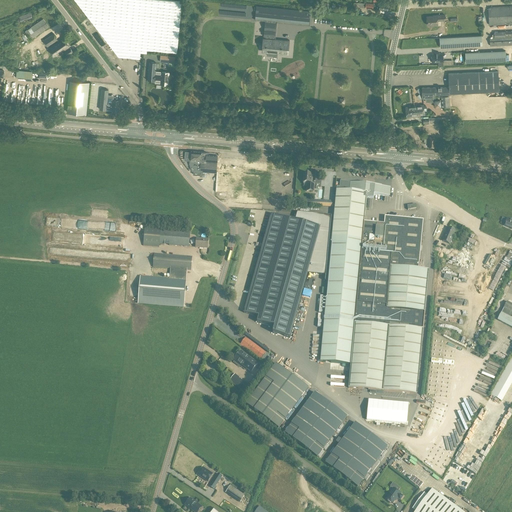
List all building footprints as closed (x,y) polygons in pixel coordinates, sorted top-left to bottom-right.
[(182,1),(167,0),(74,0),(113,50),(118,57),(140,59),(141,52),(147,53),(147,50),(177,53),(182,1)] [(377,4),(377,7),(379,7),(379,9),(387,10),(388,0),(378,0),(378,3),(380,3),(379,4),(377,4)] [(256,6),(255,19),(265,20),(276,21),(309,24),(310,11),(256,6)] [(511,6),(488,8),(489,25),(511,23),(511,6)] [(30,13),(19,17),(21,22),(32,17),(30,13)] [(433,17),(426,17),(427,26),(433,25),(433,26),(437,26),(437,21),(445,21),(445,15),(433,16),(433,17)] [(43,19),(25,32),(31,40),(49,27),(43,19)] [(263,39),(262,51),(287,53),(288,41),(269,40),(270,36),(274,37),(276,21),(265,20),(263,36),(264,36),(264,39),(263,39)] [(492,37),(490,37),(490,45),(511,44),(511,30),(494,31),(494,34),(492,34),(492,37)] [(53,34),(44,40),(48,46),(57,40),(53,34)] [(64,38),(49,48),(54,56),(65,49),(66,50),(65,51),(68,55),(73,52),(70,48),(69,46),(64,38)] [(481,38),(440,40),(440,48),(482,46),(481,38)] [(505,51),(465,53),(465,63),(506,61),(505,51)] [(434,55),(432,55),(432,63),(443,62),(442,55),(439,55),(439,54),(434,54),(434,55)] [(150,62),(148,80),(155,81),(155,78),(161,79),(161,85),(168,85),(169,73),(155,71),(156,63),(150,62)] [(17,70),(16,77),(32,78),(33,71),(17,70)] [(435,91),(435,92),(435,93),(435,94),(435,95),(449,94),(449,93),(499,91),(498,71),(448,74),(449,87),(434,88),(435,91)] [(69,80),(66,112),(85,114),(89,82),(69,80)] [(101,90),(98,110),(105,111),(105,110),(110,111),(117,112),(119,101),(112,101),(112,98),(111,98),(111,97),(108,96),(108,97),(107,97),(108,90),(101,90)] [(424,105),(406,107),(407,117),(425,115),(424,111),(426,111),(426,108),(424,108),(424,105)] [(428,138),(427,147),(436,147),(436,138),(428,138)] [(190,151),(189,164),(192,171),(193,171),(200,172),(216,173),(217,156),(205,155),(205,153),(190,151)] [(254,176),(255,164),(243,163),(243,160),(219,158),(215,194),(243,196),(245,175),(254,176)] [(291,199),(294,169),(267,167),(267,165),(255,164),(254,176),(263,177),(260,205),(279,206),(280,198),(291,199)] [(304,174),(303,183),(307,183),(306,192),(313,192),(314,185),(310,185),(310,181),(311,181),(311,177),(310,177),(310,175),(307,174),(305,174),(304,174)] [(336,190),(320,362),(350,365),(348,388),(417,395),(428,271),(418,270),(423,221),(385,218),(384,225),(364,223),(366,199),(366,198),(373,199),(374,195),(389,197),(390,188),(386,187),(386,188),(350,184),(350,183),(340,182),(340,188),(339,187),(339,189),(336,189),(336,191),(336,190)] [(299,199),(299,205),(333,208),(333,201),(299,199)] [(443,217),(427,395),(447,396),(449,375),(468,377),(470,355),(489,357),(491,336),(511,337),(511,321),(511,220),(483,210),(443,217)] [(325,281),(329,235),(331,216),(330,223),(318,222),(297,213),(295,221),(272,215),(265,238),(267,239),(264,250),(262,249),(254,278),(256,279),(253,290),(251,290),(245,313),(259,317),(257,323),(274,328),(273,333),(290,338),(308,274),(325,276),(325,281)] [(56,239),(95,242),(95,234),(120,236),(121,222),(93,220),(93,218),(87,217),(87,216),(86,216),(86,220),(64,218),(63,224),(85,226),(85,230),(88,230),(88,233),(57,231),(56,239)] [(144,228),(143,246),(159,247),(159,245),(189,247),(190,232),(144,228)] [(196,239),(196,248),(207,249),(208,240),(196,239)] [(154,254),(153,268),(170,269),(169,280),(135,277),(132,305),(184,309),(186,282),(187,271),(191,271),(192,258),(191,257),(191,256),(187,255),(186,257),(154,254)] [(243,322),(239,325),(244,331),(248,327),(243,322)] [(246,332),(245,335),(254,342),(256,340),(246,332)] [(245,338),(240,345),(260,360),(265,353),(245,338)] [(270,350),(260,343),(259,345),(269,352),(270,350)] [(240,352),(234,360),(251,372),(257,364),(240,352)] [(502,399),(511,379),(511,353),(490,393),(502,399)] [(278,428),(308,388),(276,364),(246,404),(278,428)] [(324,380),(326,377),(315,369),(313,371),(324,380)] [(235,375),(229,382),(246,395),(252,387),(235,375)] [(317,457),(347,417),(315,393),(285,433),(317,457)] [(358,487),(387,447),(355,423),(325,463),(358,487)] [(212,475),(212,474),(203,468),(198,475),(207,482),(211,477),(214,479),(215,477),(212,475)] [(214,479),(209,487),(214,490),(222,477),(218,474),(215,477),(214,479)] [(230,486),(225,493),(239,503),(244,496),(230,486)] [(394,489),(387,499),(388,500),(388,501),(390,503),(392,503),(393,504),(395,500),(396,501),(398,498),(400,500),(403,496),(400,495),(401,494),(394,489)] [(417,511),(416,511),(463,511),(433,489),(428,496),(425,493),(413,509),(417,511)] [(197,511),(201,507),(192,500),(187,506),(194,511),(197,511)]
